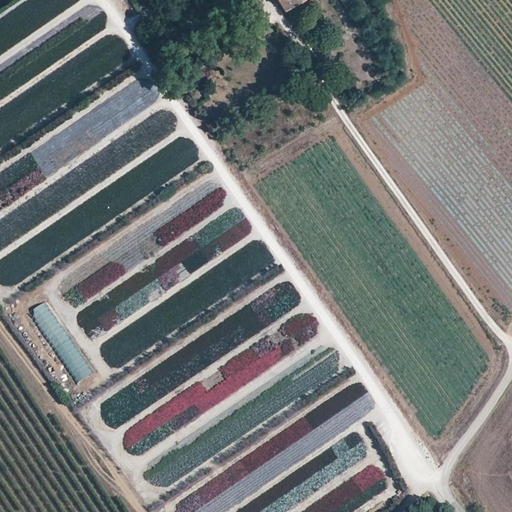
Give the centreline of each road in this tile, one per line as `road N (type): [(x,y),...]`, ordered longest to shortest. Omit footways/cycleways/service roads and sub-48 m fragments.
road 1 (track): [(442,481),(106,0)]
road 2 (unknown): [(511,354),(333,110),(281,24),(256,0)]
road 3 (track): [(0,314),(147,511)]
road 4 (unclassified): [(511,370),(442,481),(460,511)]
